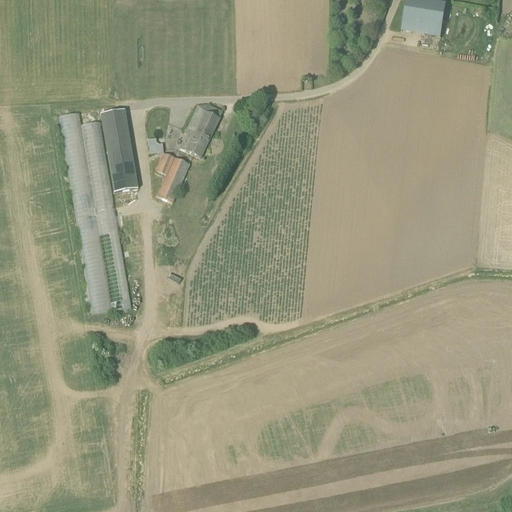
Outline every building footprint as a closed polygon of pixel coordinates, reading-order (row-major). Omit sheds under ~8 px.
[(416,0),(406,0),(403,22),(442,29),(446,5),(416,0)] [(207,106),(198,107),(182,139),(185,140),(180,151),(200,161),(219,121),(222,113),(207,106)] [(111,313),(130,310),(102,123),(81,126),(79,115),(61,117),(91,316),(111,313)] [(163,153),(162,144),(157,145),(156,139),(147,140),(149,155),(163,153)] [(131,151),(107,155),(113,195),(138,191),(131,151)] [(171,206),(189,166),(164,155),(156,173),(166,177),(156,199),(171,206)]
